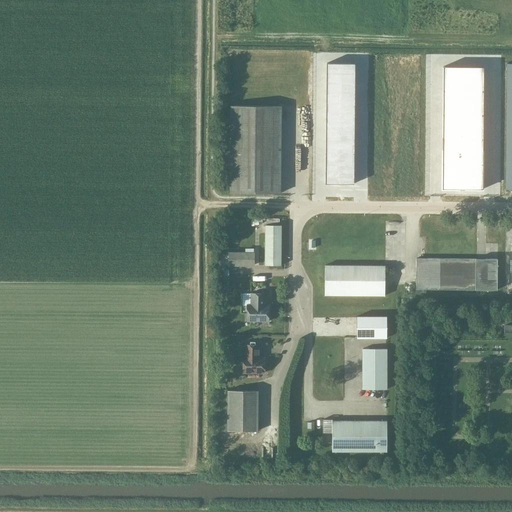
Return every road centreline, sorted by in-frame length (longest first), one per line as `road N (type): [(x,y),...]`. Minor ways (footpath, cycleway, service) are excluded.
road 1 (unclassified): [(292,313),(290,223),(297,208),(511,209)]
road 2 (unknown): [(292,313),(305,330),(315,400),(360,403)]
road 3 (unknown): [(292,313),(272,381),(272,440)]
